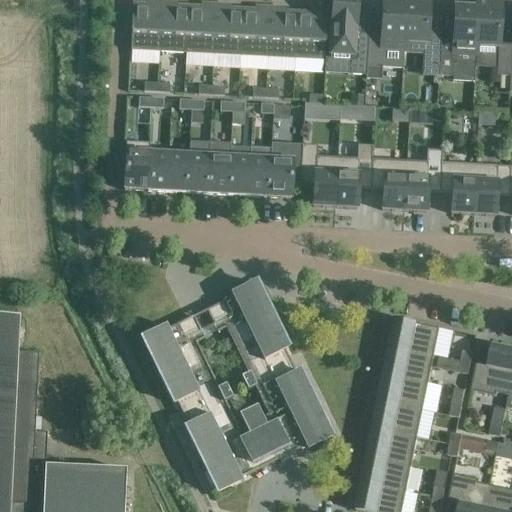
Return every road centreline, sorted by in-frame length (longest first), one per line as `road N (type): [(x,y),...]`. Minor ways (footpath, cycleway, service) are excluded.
road 1 (residential): [(221,248),(109,226),(121,0)]
road 2 (residential): [(511,307),(221,248)]
road 3 (residential): [(511,251),(302,239),(221,248)]
